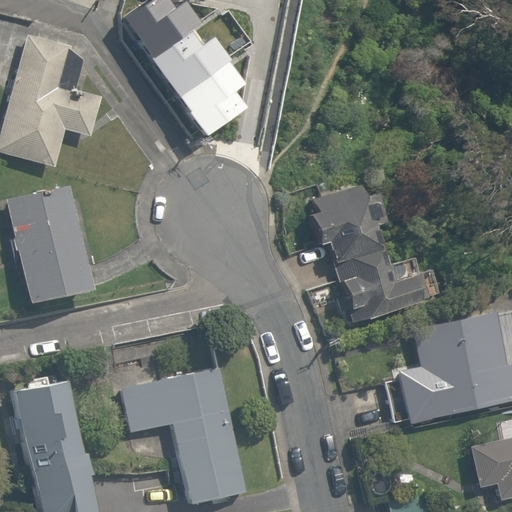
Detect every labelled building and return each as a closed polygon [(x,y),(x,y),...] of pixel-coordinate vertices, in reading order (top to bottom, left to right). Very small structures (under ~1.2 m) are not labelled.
[(140,0),(136,14),(189,31),(183,51),(217,62),(236,0),(140,0)] [(0,116),(0,152),(48,166),(58,127),(84,134),(93,97),(68,90),(77,58),(64,49),(65,44),(22,32),(0,116)] [(13,250),(24,302),(86,289),(64,183),(1,197),(10,236),(8,237),(11,250),(13,250)] [(354,195),(351,184),(309,197),(313,210),(305,213),(315,244),(322,241),(328,261),(373,247),(365,225),(377,221),(367,191),(354,195)] [(378,265),(373,247),(328,261),(347,321),(424,296),(424,294),(434,290),(426,268),(414,272),(409,255),(378,265)] [(403,419),(404,423),(511,399),(511,361),(500,364),(488,311),(407,329),(417,375),(383,382),(391,422),(403,419)] [(168,422),(185,503),(241,491),(215,365),(117,386),(127,431),(168,422)] [(7,389),(32,511),(87,511),(80,472),(83,471),(78,451),(75,452),(60,379),(41,383),(39,374),(22,378),(23,386),(7,389)] [(492,482),(495,498),(511,494),(511,434),(465,445),(474,486),(492,482)] [(384,496),(386,511),(426,511),(422,488),(384,496)]
